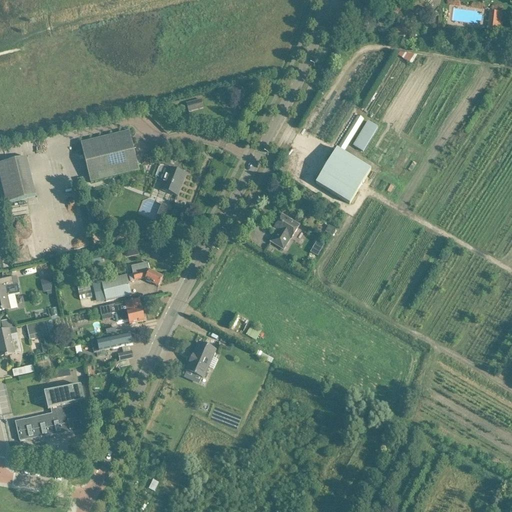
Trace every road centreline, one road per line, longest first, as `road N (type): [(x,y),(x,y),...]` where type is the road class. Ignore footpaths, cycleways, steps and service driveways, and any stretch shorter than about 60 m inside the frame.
road 1 (tertiary): [(176,307),(307,63),(326,0)]
road 2 (unclassified): [(390,420),(176,307)]
road 3 (tertiary): [(90,497),(176,307)]
